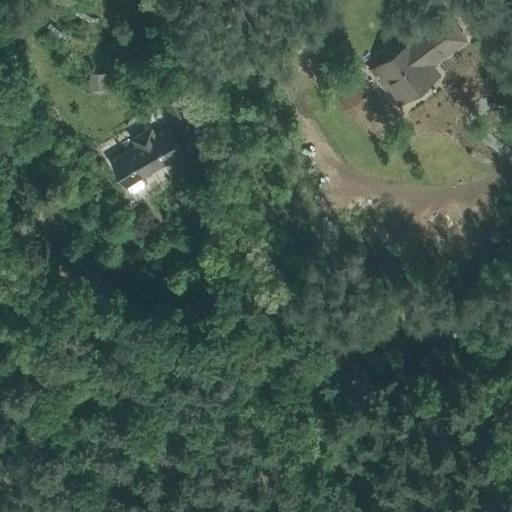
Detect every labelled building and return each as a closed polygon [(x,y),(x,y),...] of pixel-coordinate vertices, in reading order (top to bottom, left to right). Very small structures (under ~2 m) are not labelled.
[(466,38),(454,22),(445,10),(412,34),(414,37),(378,64),(393,84),(390,86),(400,101),(433,77),(430,73),(436,68),(432,63),(466,38)] [(105,72),(92,72),(92,89),(105,88),(105,72)] [(180,92),(164,101),(180,129),(196,120),(180,92)] [(145,181),(141,175),(183,151),(168,126),(155,133),(151,127),(133,137),(137,144),(111,159),(126,185),(126,184),(130,190),(135,191),(144,186),(145,181)] [(418,327),(440,333),(445,311),(423,305),(418,327)]
